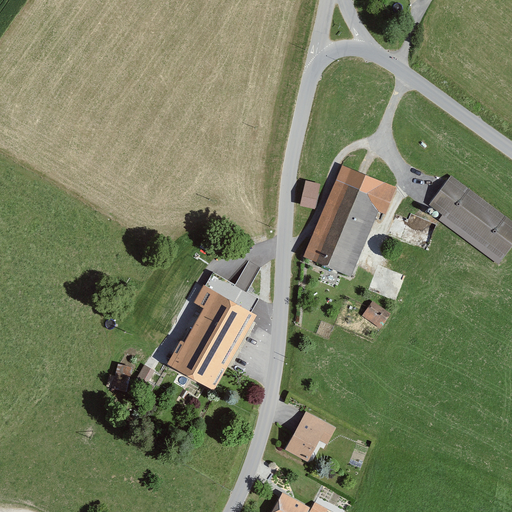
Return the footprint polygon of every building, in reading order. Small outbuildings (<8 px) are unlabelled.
[(342,165),(304,257),(352,276),(378,212),(385,215),(397,187),(342,165)] [(440,221),(496,264),(511,243),(511,221),(452,176),(431,205),(444,215),(440,221)] [(295,200),(308,203),(314,180),(300,177),(295,200)] [(181,340),(168,365),(215,391),(258,316),(206,287),(196,304),(204,308),(185,342),(181,340)] [(370,295),(363,309),(379,318),(386,304),(370,295)] [(112,385),(126,389),(133,365),(118,361),(112,385)] [(146,361),(139,371),(148,378),(156,369),(146,361)] [(306,411),(285,450),(308,462),(320,440),(328,444),(337,427),(306,411)] [(274,511),(306,511),(309,508),(284,495),(274,511)]
